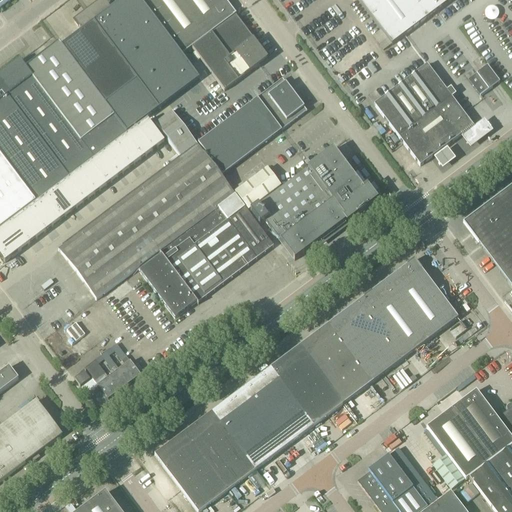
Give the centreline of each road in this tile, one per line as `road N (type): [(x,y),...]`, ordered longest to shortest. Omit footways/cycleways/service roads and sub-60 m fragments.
road 1 (unknown): [(147,506),(165,486),(149,457),(155,447),(412,254),(422,253),(444,280),(461,270)]
road 2 (tertiary): [(105,448),(417,212)]
road 3 (unclassified): [(417,212),(254,0)]
road 4 (unclassified): [(316,472),(507,330)]
road 5 (unclassified): [(417,212),(507,330)]
road 6 (unclassified): [(25,343),(105,448)]
